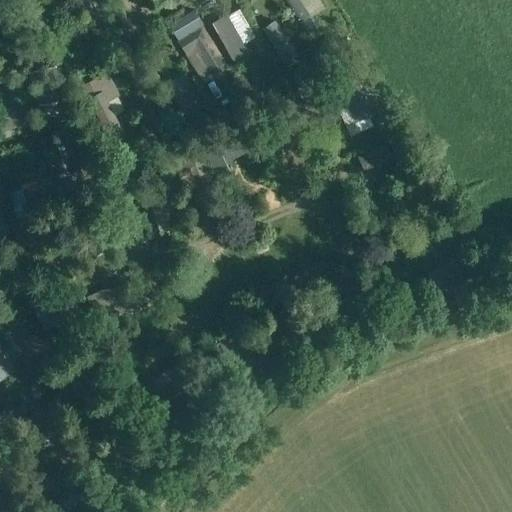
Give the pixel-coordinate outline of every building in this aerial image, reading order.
[(214,23),(224,18),(213,0),(205,0),(202,2),(214,23)] [(307,0),(310,10),(340,3),(339,0),(307,0)] [(261,28),(283,63),(296,55),(275,20),(261,28)] [(226,64),(202,25),(177,41),(200,79),(226,64)] [(57,107),(48,66),(29,70),(37,110),(57,107)] [(395,106),(386,67),(366,72),(375,111),(395,106)] [(189,123),(207,112),(184,74),(166,84),(189,123)] [(0,131),(25,123),(11,82),(0,86),(0,131)] [(263,131),(274,156),(297,146),(291,129),(280,133),(276,124),(263,131)] [(218,185),(232,178),(220,150),(217,143),(202,150),(205,157),(218,185)] [(247,165),(259,159),(254,149),(242,155),(247,165)] [(21,187),(58,175),(53,162),(17,173),(21,187)] [(423,197),(413,179),(379,199),(389,216),(423,197)] [(437,236),(449,242),(456,227),(444,221),(437,236)] [(37,300),(51,320),(58,315),(45,295),(37,300)] [(0,343),(0,380),(16,371),(0,343)] [(93,418),(98,414),(101,419),(95,424),(108,440),(116,433),(112,428),(126,416),(106,391),(84,408),(93,418)] [(26,490),(37,501),(54,486),(43,474),(26,490)]
